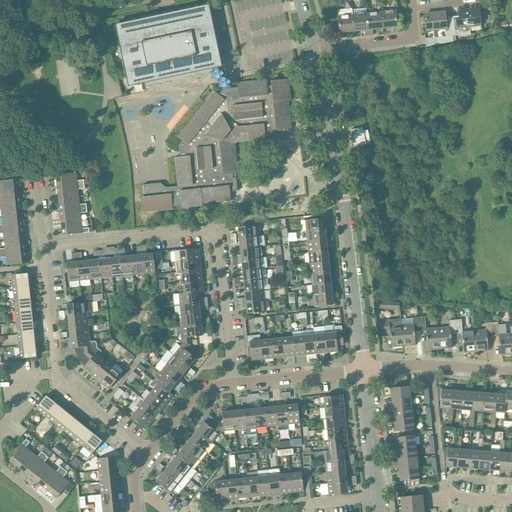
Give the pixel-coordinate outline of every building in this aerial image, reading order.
[(208,4),(115,24),(127,87),(222,67),(208,4)] [(338,17),(341,39),(345,38),(345,33),(354,32),(353,15),(352,15),(352,9),(337,10),(338,17)] [(366,9),(352,10),(352,15),(353,15),(354,32),(365,30),(365,36),(369,36),(367,14),(366,9)] [(453,41),(453,43),(456,42),(455,36),(470,35),(469,27),(481,26),(479,9),(458,11),(459,16),(450,17),(453,41)] [(393,27),(394,33),(398,33),(396,11),(381,12),(383,28),(393,27)] [(367,14),(369,36),(373,35),(373,29),(383,28),(381,12),(367,14)] [(447,42),(453,41),(450,17),(445,18),(445,13),(425,15),(427,31),(445,29),(447,42)] [(426,47),(438,45),(437,37),(425,39),(426,47)] [(267,80),(237,83),(238,88),(223,89),(218,96),(213,93),(178,137),(183,141),(181,143),(182,157),(175,158),(178,187),(166,189),(161,184),(143,186),(144,196),(142,196),(144,213),(173,210),(173,208),(182,207),(182,209),(203,207),(202,204),(231,201),(230,193),(238,192),(237,178),(233,178),(233,174),(238,173),(235,148),(235,145),(237,142),(266,139),(265,137),(270,136),(270,141),(290,138),(289,129),(291,129),(289,109),(288,100),(291,100),(289,79),(271,81),(271,86),(267,87),(267,80)] [(362,126),(350,128),(354,147),(366,145),(362,126)] [(56,175),(57,188),(84,185),(83,181),(77,181),(76,173),(56,175)] [(0,193),(20,191),(18,179),(0,181),(0,193)] [(57,188),(59,200),(79,197),(78,189),(84,189),(84,185),(57,188)] [(0,201),(0,205),(21,203),(20,191),(0,193),(0,200),(0,201)] [(59,200),(60,211),(86,209),(86,204),(80,205),(79,197),(59,200)] [(0,209),(1,210),(2,217),(22,215),(21,203),(0,205),(0,209)] [(60,211),(61,223),(81,221),(80,213),(87,213),(86,209),(60,211)] [(2,217),(3,225),(0,225),(0,229),(23,227),(22,215),(2,217)] [(307,232),(326,230),(324,218),(316,219),(308,220),(305,220),(307,232)] [(282,229),(282,234),(287,234),(287,229),(286,229),(285,219),(279,220),(279,224),(280,228),(280,229),(282,229)] [(61,223),(62,236),(89,233),(89,228),(82,229),(81,221),(61,223)] [(239,238),(258,236),(257,225),(238,227),(239,238)] [(0,233),(4,234),(4,241),(25,239),(23,227),(0,229),(0,233)] [(308,243),(327,241),(326,230),(307,232),(308,243)] [(258,236),(239,238),(240,249),(259,247),(258,236)] [(0,249),(0,253),(26,251),(25,239),(4,241),(5,249),(0,249)] [(309,253),(328,251),(327,241),(308,243),(309,253)] [(232,256),(233,261),(260,258),(259,247),(240,249),(241,255),(232,256)] [(98,251),(98,257),(109,255),(108,248),(103,249),(103,250),(98,251)] [(176,262),(199,259),(198,248),(174,251),(176,262)] [(0,258),(6,257),(7,265),(27,263),(26,251),(0,253),(0,258)] [(310,264),(329,262),(328,251),(309,253),(310,264)] [(142,255),(144,274),(155,273),(153,254),(142,255)] [(131,256),(133,275),(144,274),(142,255),(131,256)] [(120,257),(122,276),(133,275),(131,256),(120,257)] [(109,258),(111,277),(122,276),(120,257),(109,258)] [(99,260),(101,279),(111,277),(109,258),(99,260)] [(260,258),(233,261),(233,266),(242,265),(242,271),(261,269),(265,268),(267,268),(266,258),(264,258),(260,258)] [(200,270),(199,259),(176,262),(177,272),(182,272),(200,270)] [(88,261),(90,280),(101,279),(99,260),(88,261)] [(77,262),(79,281),(90,280),(88,261),(77,262)] [(79,281),(77,262),(66,263),(68,282),(79,281)] [(311,275),(330,273),(329,262),(310,264),(311,275)] [(261,269),(242,271),(243,277),(243,282),(263,280),(261,269)] [(182,272),(183,283),(202,281),(200,270),(182,272)] [(12,275),(13,287),(29,285),(28,273),(12,275)] [(312,285),(331,283),(330,273),(311,275),(312,285)] [(263,280),(243,282),(245,292),(264,290),(263,280)] [(184,293),(184,294),(198,292),(198,293),(203,292),(202,281),(183,283),(184,293)] [(313,296),(332,294),(331,283),(312,285),(313,296)] [(13,287),(14,299),(31,297),(29,285),(13,287)] [(242,299),(243,303),(265,301),(264,290),(245,292),(245,298),(242,299)] [(179,294),(180,305),(199,303),(198,293),(198,292),(184,294),(184,293),(179,294)] [(332,294),(313,296),(315,307),(334,305),(332,294)] [(14,299),(15,311),(32,309),(31,297),(14,299)] [(265,301),(243,303),(244,308),(246,308),(247,314),(266,312),(265,301)] [(91,302),(67,304),(68,311),(59,312),(59,317),(64,316),(68,316),(87,314),(87,313),(92,313),(91,302)] [(395,303),(374,302),(375,310),(378,310),(378,309),(399,310),(399,303),(395,303)] [(199,303),(180,305),(181,316),(200,314),(199,303)] [(15,311),(17,323),(33,321),(32,309),(15,311)] [(69,326),(88,324),(87,314),(68,316),(69,326)] [(182,327),(201,325),(200,314),(181,316),(182,327)] [(401,325),(403,346),(415,345),(414,332),(420,331),(419,317),(412,318),(413,324),(401,325)] [(425,331),(427,350),(439,349),(438,328),(426,329),(425,317),(419,317),(420,331),(425,331)] [(390,334),(391,347),(403,346),(401,325),(401,319),(383,320),(384,334),(390,334)] [(438,328),(439,349),(452,348),(450,335),(456,334),(455,320),(449,321),(449,327),(438,328)] [(462,334),(464,353),(476,352),(474,331),(462,332),(461,320),(455,320),(456,334),(462,334)] [(17,323),(18,335),(34,333),(33,321),(17,323)] [(498,336),(500,356),(511,354),(511,352),(510,334),(506,334),(505,325),(498,325),(497,322),(491,323),(493,337),(498,336)] [(474,331),(476,352),(488,351),(487,337),(493,337),(491,323),(485,323),(486,330),(474,331)] [(88,324),(69,326),(71,337),(89,335),(88,324)] [(184,343),(190,344),(190,338),(203,336),(201,325),(182,327),(184,343)] [(325,334),(326,353),(338,352),(337,346),(344,346),(341,326),(334,327),(334,325),(324,326),(325,334)] [(309,331),(303,332),(305,355),(315,354),(314,335),(309,336),(309,331)] [(305,355),(303,332),(291,333),(292,337),(294,356),(305,355)] [(18,335),(19,347),(36,345),(34,333),(18,335)] [(314,335),(315,354),(326,353),(325,334),(314,335)] [(89,335),(71,337),(72,348),(79,347),(80,357),(91,352),(97,348),(97,343),(95,341),(90,342),(89,335)] [(282,338),(284,357),(294,356),(292,337),(282,338)] [(271,340),(273,358),(284,357),(282,338),(271,340)] [(260,341),(262,359),(273,358),(271,340),(260,341)] [(262,359),(260,341),(249,342),(251,361),(262,359)] [(174,355),(189,367),(196,359),(186,350),(190,344),(184,343),(174,355)] [(20,359),(37,358),(36,345),(19,347),(20,359)] [(91,352),(80,357),(87,364),(83,369),(92,375),(104,361),(99,357),(101,353),(101,351),(97,348),(91,352)] [(126,351),(122,355),(131,362),(134,357),(126,351)] [(167,364),(182,376),(189,367),(174,355),(167,364)] [(101,382),(112,368),(104,361),(92,375),(101,382)] [(160,372),(175,384),(182,376),(167,364),(160,372)] [(121,375),(112,368),(101,382),(109,389),(121,375)] [(160,372),(153,381),(157,384),(168,393),(168,392),(169,392),(172,388),(179,394),(182,390),(177,386),(175,384),(160,372)] [(151,393),(166,404),(173,395),(169,392),(168,392),(168,393),(157,384),(151,393)] [(391,388),(392,399),(410,397),(409,386),(391,388)] [(446,414),(448,415),(453,415),(453,409),(451,409),(452,391),(441,390),(440,408),(446,408),(446,414)] [(453,409),(461,410),(463,392),(452,391),(451,409),(453,409)] [(496,412),(504,413),(506,391),(506,395),(495,394),(494,412),(496,412)] [(470,416),(474,417),(475,411),(474,411),(472,410),(474,392),(463,392),(461,410),(470,410),(470,416)] [(474,411),(475,411),(483,411),(484,393),(474,392),(472,410),(474,411)] [(144,401),(159,413),(166,404),(151,393),(144,401)] [(491,418),(495,418),(496,412),(494,412),(495,394),(484,393),(483,411),(492,412),(491,418)] [(36,409),(45,416),(56,403),(46,395),(36,409)] [(325,408),(344,406),(343,395),(324,397),(325,408)] [(138,396),(131,404),(137,409),(152,421),(159,413),(144,401),(138,396)] [(392,399),(393,410),(411,408),(410,397),(392,399)] [(45,416),(55,424),(65,411),(56,403),(45,416)] [(131,404),(128,408),(135,413),(130,418),(145,430),(152,421),(137,409),(131,404)] [(286,406),(288,424),(300,423),(298,404),(286,406)] [(275,407),(278,426),(288,424),(286,406),(275,407)] [(344,406),(325,408),(326,418),(345,416),(344,406)] [(265,408),(267,427),(278,426),(275,407),(265,408)] [(254,409),(256,428),(267,427),(265,408),(254,409)] [(393,410),(394,420),(412,419),(411,408),(393,410)] [(257,435),(256,428),(254,409),(243,410),(245,429),(246,429),(246,436),(257,435)] [(233,411),(235,430),(245,429),(243,410),(233,411)] [(55,424),(64,431),(75,418),(65,411),(55,424)] [(216,424),(221,432),(221,431),(235,430),(233,411),(221,412),(223,423),(216,424)] [(327,429),(346,427),(345,416),(326,418),(327,429)] [(64,431),(73,439),(84,426),(75,418),(64,431)] [(395,432),(413,430),(412,419),(394,420),(395,432)] [(197,431),(212,443),(221,432),(216,424),(212,429),(204,422),(197,431)] [(73,439),(83,446),(93,433),(84,426),(73,439)] [(328,440),(348,438),(346,427),(327,429),(328,440)] [(190,439),(205,451),(212,443),(197,431),(190,439)] [(84,447),(80,452),(87,458),(91,453),(92,454),(103,441),(93,433),(83,446),(84,447)] [(396,438),(397,449),(415,447),(414,436),(396,438)] [(324,451),(349,448),(348,438),(328,440),(329,450),(324,451)] [(184,447),(198,459),(205,451),(190,439),(184,447)] [(9,460),(19,468),(32,452),(26,447),(29,442),(26,440),(22,444),(9,460)] [(457,467),(468,468),(469,450),(461,450),(461,444),(457,443),(456,449),(459,450),(457,467)] [(52,450),(60,456),(64,451),(63,451),(64,450),(57,444),(52,450)] [(479,469),(489,470),(491,452),(482,451),(483,445),(478,445),(478,451),(480,451),(479,469)] [(499,453),(500,447),(491,446),(491,452),(489,470),(500,471),(502,453),(499,453)] [(177,456),(192,468),(198,459),(184,447),(177,456)] [(397,449),(398,459),(416,457),(415,447),(397,449)] [(511,472),(511,468),(511,454),(511,453),(504,453),(504,447),(500,447),(499,453),(502,453),(500,471),(511,472)] [(324,451),(325,462),(344,460),(343,450),(349,449),(349,448),(324,451)] [(446,466),(457,467),(459,450),(456,449),(447,448),(446,466)] [(468,468),(479,469),(480,451),(478,451),(469,450),(468,468)] [(19,468),(28,476),(45,455),(42,452),(38,457),(32,452),(19,468)] [(75,467),(82,458),(76,454),(69,463),(75,467)] [(28,476),(38,483),(51,467),(44,462),(48,457),(45,455),(28,476)] [(170,464),(185,476),(192,468),(177,456),(170,464)] [(99,458),(100,471),(117,469),(116,457),(99,458)] [(398,459),(399,470),(418,468),(416,457),(398,459)] [(326,472),(345,470),(344,460),(325,462),(326,472)] [(163,473),(178,485),(185,476),(170,464),(163,473)] [(38,483),(47,491),(64,470),(60,467),(56,472),(51,467),(38,483)] [(417,468),(399,470),(400,481),(402,481),(403,486),(419,485),(419,479),(418,468),(417,468)] [(100,471),(101,483),(118,481),(117,469),(100,471)] [(47,491),(57,498),(62,491),(67,495),(74,487),(69,483),(69,482),(63,477),(67,473),(64,470),(47,491)] [(327,483),(346,481),(345,470),(326,472),(327,483)] [(160,477),(156,482),(171,494),(178,485),(163,473),(161,471),(158,475),(160,477)] [(290,474),(292,492),(304,491),(302,472),(290,474)] [(280,475),(281,494),(292,492),(290,474),(280,475)] [(269,476),(271,495),(281,494),(280,475),(269,476)] [(258,477),(260,496),(271,495),(269,476),(258,477)] [(247,478),(249,497),(260,496),(258,477),(247,478)] [(236,479),(238,498),(249,497),(247,478),(236,479)] [(226,480),(228,499),(238,498),(236,479),(226,480)] [(217,497),(217,500),(228,499),(226,480),(215,482),(215,483),(211,483),(208,487),(209,495),(213,498),(217,497)] [(327,483),(329,495),(348,493),(347,487),(351,486),(357,486),(356,480),(350,481),(351,482),(346,482),(346,481),(327,483)] [(101,483),(102,495),(119,493),(118,481),(101,483)] [(305,485),(307,499),(314,498),(312,485),(305,485)] [(102,495),(103,507),(120,505),(119,493),(102,495)] [(195,499),(195,502),(202,501),(201,500),(203,497),(199,493),(195,499)] [(421,511),(419,495),(400,497),(401,511),(421,511)]
